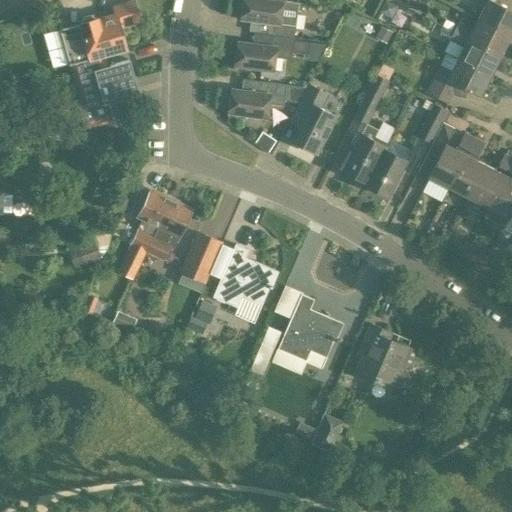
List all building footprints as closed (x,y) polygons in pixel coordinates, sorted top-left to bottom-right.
[(271,23),(270,34),(294,38),(295,25),(296,25),(299,2),(284,1),(283,1),(283,2),(265,0),(242,0),(240,20),(240,21),(241,19),(271,23)] [(495,0),(481,0),(486,3),(485,6),(478,19),(510,36),(511,32),(511,10),(494,2),(495,0)] [(133,89),(126,62),(129,61),(129,60),(109,65),(110,69),(106,70),(102,56),(125,49),(119,27),(139,21),(133,1),(112,7),(115,18),(98,23),(97,18),(96,19),(92,16),(82,18),(82,19),(80,23),(79,23),(80,27),(64,32),(72,63),(68,64),(68,65),(70,64),(80,100),(71,102),(79,129),(113,120),(108,103),(115,101),(115,99),(113,95),(133,89)] [(453,31),(500,56),(510,36),(478,19),(472,31),(457,23),(453,31)] [(445,21),(442,28),(450,32),(454,25),(445,21)] [(391,32),(380,28),(376,38),(386,43),(391,32)] [(457,58),(490,75),(500,56),(453,31),(452,33),(450,32),(442,28),(439,34),(449,39),(463,46),(457,58)] [(325,42),(294,38),(270,34),(268,45),(237,41),(233,70),(272,75),(275,56),(291,58),(292,49),(306,51),(305,56),(317,58),(325,42)] [(479,96),(490,75),(457,58),(451,70),(440,65),(426,93),(448,105),(453,95),(464,100),(468,91),(479,96)] [(390,71),(390,69),(381,64),(376,74),(387,79),(390,71)] [(354,118),(366,125),(372,113),(388,81),(376,75),(359,107),(354,118)] [(231,88),(227,117),(228,117),(228,113),(268,118),(270,104),(285,106),(286,100),(297,102),(304,86),(288,84),(259,80),(257,93),(251,92),(231,89),(232,88),(231,88)] [(303,119),(292,141),(316,154),(335,119),(320,111),(328,97),(306,85),(292,113),(303,119)] [(430,111),(434,105),(426,101),(423,107),(430,111)] [(418,136),(430,142),(446,111),(434,104),(434,105),(430,111),(418,136)] [(347,160),(342,170),(364,182),(389,137),(394,129),(382,123),(378,131),(366,125),(347,160)] [(427,176),(447,187),(473,137),(464,133),(455,149),(447,144),(455,129),(443,123),(417,172),(427,176)] [(254,142),(268,151),(275,139),(261,130),(254,142)] [(400,143),(389,137),(364,182),(363,185),(387,197),(405,160),(394,155),(400,143)] [(473,137),(447,187),(467,197),(484,164),(474,158),(483,142),(473,137)] [(484,164),(467,197),(487,207),(511,159),(511,157),(503,153),(495,169),(484,164)] [(511,159),(487,207),(483,215),(503,225),(507,218),(511,208),(511,159)] [(144,233),(140,231),(133,245),(130,244),(126,254),(142,261),(146,252),(147,252),(169,199),(150,190),(138,216),(149,222),(144,233)] [(173,247),(191,209),(169,199),(147,252),(146,252),(162,260),(168,245),(173,247)] [(205,282),(221,243),(197,232),(180,271),(205,282)] [(13,234),(1,234),(0,233),(0,249),(12,250),(13,234)] [(75,243),(84,266),(100,260),(98,255),(103,253),(97,241),(94,242),(92,237),(75,243)] [(468,243),(464,240),(459,250),(464,252),(468,243)] [(276,270),(266,266),(254,262),(243,257),(247,249),(235,244),(212,297),(237,308),(241,297),(261,305),(276,270)] [(74,298),(73,305),(84,306),(86,295),(78,294),(74,298)] [(330,340),(333,342),(341,323),(308,309),(312,299),(299,294),(275,348),(304,361),(308,351),(323,358),(330,340)] [(215,306),(201,300),(193,318),(190,317),(185,327),(201,334),(206,324),(207,324),(215,306)] [(130,331),(135,321),(118,314),(114,324),(130,331)] [(363,356),(355,374),(390,389),(391,387),(405,388),(410,378),(405,369),(406,366),(409,368),(416,351),(387,339),(390,333),(371,325),(359,355),(363,356)] [(255,388),(279,333),(266,327),(243,378),(241,382),(247,384),(255,388)] [(343,423),(323,414),(310,444),(330,453),(343,423)] [(300,423),(295,433),(310,439),(314,429),(300,423)]
